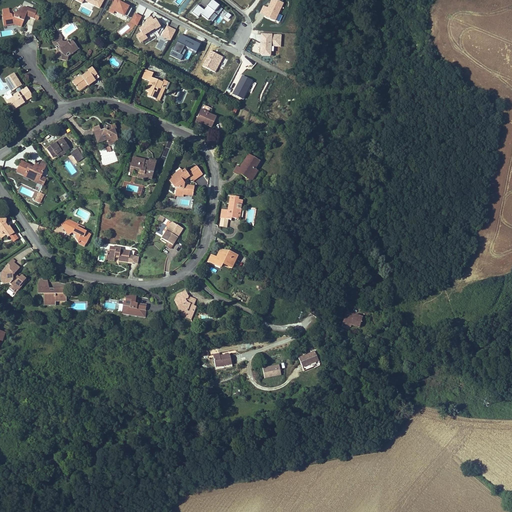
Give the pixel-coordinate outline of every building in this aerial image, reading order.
[(100,8),(103,0),(74,0),(82,3),(83,1),(100,8)] [(113,14),(115,11),(124,16),(130,4),(120,0),(113,0),(108,11),(113,14)] [(228,22),(232,16),(219,6),(220,5),(213,0),(210,0),(204,9),(197,4),(190,14),(197,19),(200,14),(213,23),(212,23),(217,26),(219,24),(223,18),(228,22)] [(263,5),(259,13),(275,21),(284,2),(278,0),(270,0),(267,7),(263,5)] [(1,14),(2,26),(12,24),(12,23),(14,22),(22,25),(26,16),(33,19),(37,12),(26,7),(14,15),(14,18),(12,18),(11,15),(8,14),(7,8),(0,9),(1,14)] [(129,22),(137,26),(142,16),(135,12),(129,22)] [(135,35),(140,43),(148,38),(146,34),(159,26),(154,16),(137,26),(141,32),(135,35)] [(166,25),(161,36),(171,40),(176,29),(166,25)] [(196,53),(200,43),(180,33),(170,55),(181,60),(187,48),(196,53)] [(56,49),(55,59),(66,60),(67,56),(65,56),(65,54),(67,53),(68,53),(72,51),(71,50),(75,48),(70,42),(68,42),(66,44),(63,43),(61,41),(62,40),(58,34),(53,38),(58,46),(58,49),(56,49)] [(272,35),(271,45),(280,45),(280,35),(272,35)] [(58,46),(53,38),(50,40),(56,49),(58,49),(58,46)] [(270,38),(262,38),(261,53),(269,53),(270,38)] [(76,50),(75,48),(71,50),(72,51),(68,53),(67,53),(65,54),(65,56),(67,56),(76,50)] [(202,66),(216,72),(223,56),(209,50),(202,66)] [(82,77),(81,76),(72,82),(77,89),(86,83),(87,85),(88,86),(94,81),(88,72),(82,77)] [(31,96),(25,88),(19,91),(17,87),(19,86),(11,75),(3,80),(11,91),(14,90),(16,93),(12,96),(13,97),(6,102),(9,106),(12,104),(15,109),(22,104),(21,103),(23,101),(31,96)] [(244,98),(247,90),(252,92),(256,82),(241,76),(234,94),(244,98)] [(161,87),(163,83),(148,77),(146,81),(149,82),(145,91),(149,93),(147,96),(155,100),(158,93),(162,95),(164,89),(164,88),(161,87)] [(86,83),(77,89),(78,91),(87,85),(86,83)] [(210,127),(215,118),(198,110),(194,120),(201,123),(210,127)] [(97,127),(92,129),(97,144),(106,141),(108,146),(117,143),(113,131),(115,131),(113,126),(108,128),(107,126),(103,127),(104,131),(99,133),(97,127)] [(62,139),(46,150),(52,158),(55,156),(60,153),(63,153),(69,150),(62,139)] [(75,161),(81,158),(76,150),(70,154),(75,161)] [(247,154),(241,165),(243,166),(242,169),(239,167),(236,166),(233,171),(238,175),(239,173),(246,178),(247,175),(252,178),(257,170),(254,169),(259,161),(247,154)] [(142,178),(151,180),(154,169),(146,167),(147,164),(143,163),(144,161),(144,160),(140,159),(139,162),(134,161),(132,169),(139,171),(138,173),(137,173),(136,178),(142,180),(142,178)] [(34,168),(21,161),(17,170),(25,174),(25,172),(30,175),(29,177),(33,179),(34,177),(39,179),(36,184),(35,185),(40,188),(45,179),(40,176),(44,168),(36,164),(34,168)] [(146,167),(154,169),(155,163),(147,161),(144,161),(143,163),(147,164),(146,167)] [(176,186),(175,192),(184,193),(193,195),(195,185),(185,184),(185,182),(183,179),(189,174),(191,176),(200,169),(196,164),(187,170),(184,167),(181,169),(182,170),(170,178),(174,182),(172,183),(174,185),(176,186)] [(168,177),(172,183),(174,182),(170,178),(182,170),(181,169),(181,168),(168,177)] [(203,173),(200,169),(191,176),(193,179),(203,173)] [(36,184),(39,179),(34,177),(33,179),(29,177),(30,175),(25,172),(25,174),(23,177),(36,184)] [(39,204),(43,195),(38,193),(34,202),(39,204)] [(231,207),(231,210),(228,210),(221,208),(219,217),(229,219),(230,217),(235,218),(236,214),(238,215),(241,201),(237,200),(237,197),(230,196),(228,207),(231,207)] [(0,216),(0,231),(1,231),(3,234),(5,233),(7,236),(11,236),(16,233),(10,225),(9,226),(7,222),(5,222),(5,217),(0,216)] [(91,234),(65,221),(61,224),(68,235),(71,232),(73,231),(77,233),(76,234),(75,237),(78,242),(81,240),(86,243),(91,234)] [(181,227),(172,222),(162,237),(169,242),(174,245),(178,237),(175,235),(181,227)] [(184,229),(181,227),(175,235),(178,237),(184,229)] [(128,261),(130,251),(121,250),(122,248),(111,246),(110,251),(108,251),(107,257),(115,258),(116,253),(120,254),(119,260),(128,261)] [(207,260),(220,266),(221,263),(223,260),(232,264),(237,254),(227,250),(226,250),(221,248),(219,250),(220,252),(218,258),(215,256),(210,254),(207,260)] [(13,257),(9,262),(13,266),(15,263),(17,261),(13,257)] [(21,291),(30,280),(24,274),(22,277),(20,275),(17,277),(15,275),(17,272),(21,268),(15,263),(13,266),(9,262),(7,265),(7,270),(4,270),(6,279),(7,279),(7,283),(11,282),(12,284),(14,285),(11,289),(16,293),(19,290),(21,291)] [(6,279),(4,270),(2,274),(3,282),(6,285),(12,284),(11,282),(7,283),(7,279),(6,279)] [(45,293),(45,300),(55,300),(66,300),(65,286),(55,287),(55,289),(49,289),(49,287),(47,287),(47,282),(40,283),(39,283),(39,293),(45,293)] [(185,290),(176,293),(179,301),(188,297),(185,290)] [(176,293),(173,299),(178,309),(182,311),(180,314),(184,316),(186,312),(191,315),(195,306),(192,305),(195,299),(192,297),(189,303),(186,302),(188,297),(179,301),(176,293)] [(123,301),(121,309),(123,309),(126,314),(139,316),(143,313),(143,310),(144,310),(145,304),(137,303),(137,305),(133,305),(133,303),(134,295),(126,294),(126,299),(124,299),(124,301),(123,301)] [(343,312),(337,321),(345,325),(346,323),(354,328),(359,319),(351,314),(350,316),(343,312)] [(315,351),(298,358),(304,371),(320,364),(315,351)] [(232,365),(230,355),(220,356),(213,358),(215,368),(232,365)] [(279,365),(262,367),(264,379),(281,376),(279,365)]
